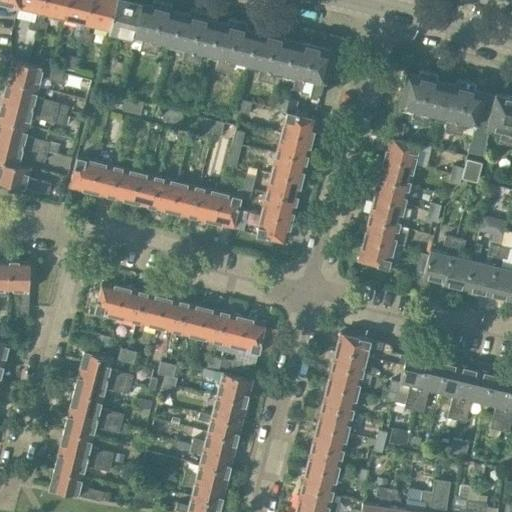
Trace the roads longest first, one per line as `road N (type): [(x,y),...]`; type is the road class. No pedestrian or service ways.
road 1 (residential): [(309,292),(377,5)]
road 2 (residential): [(17,483),(79,237)]
road 3 (residential): [(309,292),(79,237)]
road 4 (residential): [(258,511),(309,292)]
road 5 (residential): [(511,329),(309,292)]
road 6 (tertiary): [(511,38),(377,5)]
